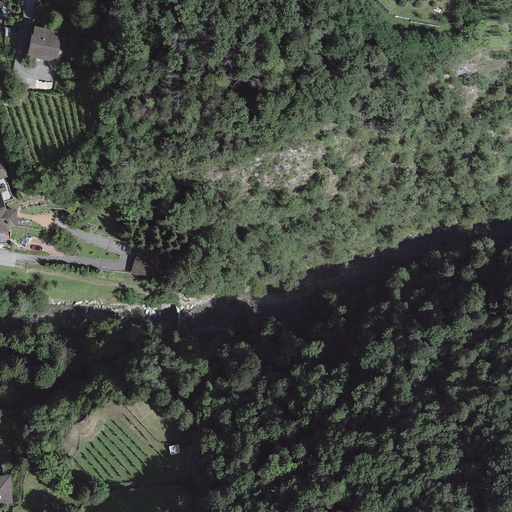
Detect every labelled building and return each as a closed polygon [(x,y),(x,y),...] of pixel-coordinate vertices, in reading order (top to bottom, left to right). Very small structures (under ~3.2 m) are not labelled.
[(62,32),(34,26),(32,35),(27,56),(56,62),(62,32)] [(17,29),(0,28),(0,45),(16,46),(17,29)] [(35,80),(34,89),(52,91),(53,81),(35,80)] [(10,176),(4,158),(0,158),(0,188),(8,186),(4,178),(10,176)] [(17,227),(16,210),(6,209),(3,202),(12,199),(8,186),(0,188),(0,232),(9,232),(9,227),(17,227)] [(11,475),(0,475),(0,503),(4,503),(12,502),(11,475)]
